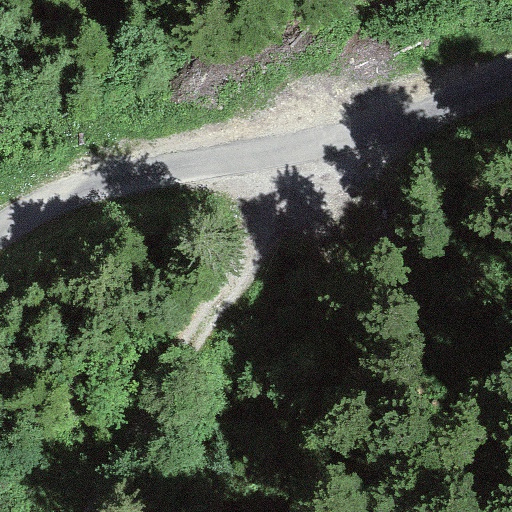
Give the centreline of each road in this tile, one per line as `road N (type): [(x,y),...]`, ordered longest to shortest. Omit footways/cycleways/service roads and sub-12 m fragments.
road 1 (unclassified): [(0,228),(68,194),(478,79),(511,60)]
road 2 (track): [(98,511),(358,112)]
